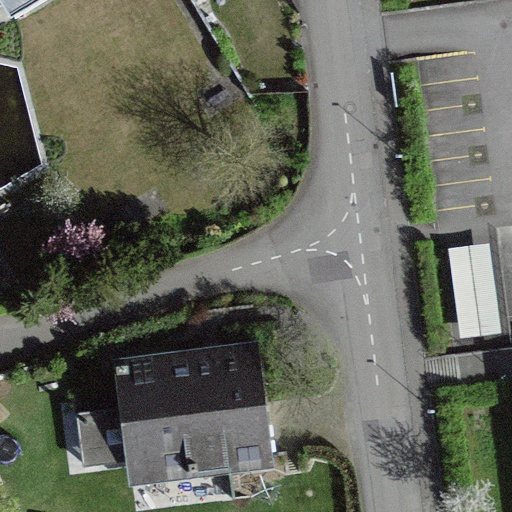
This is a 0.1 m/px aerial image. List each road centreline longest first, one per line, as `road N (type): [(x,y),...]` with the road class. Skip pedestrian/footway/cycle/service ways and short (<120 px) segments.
road 1 (residential): [(360,236),(0,343)]
road 2 (residential): [(391,511),(360,236)]
road 3 (residential): [(360,236),(335,0)]
